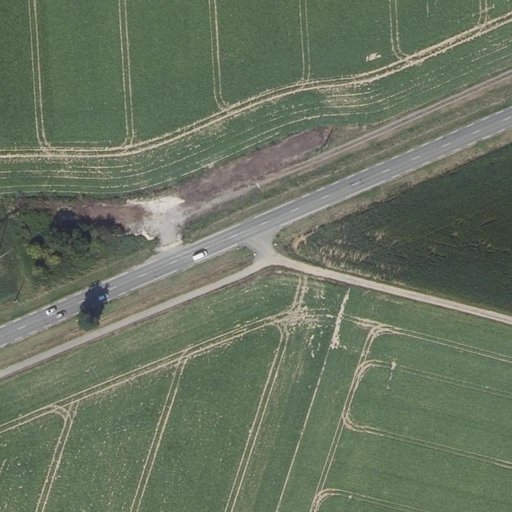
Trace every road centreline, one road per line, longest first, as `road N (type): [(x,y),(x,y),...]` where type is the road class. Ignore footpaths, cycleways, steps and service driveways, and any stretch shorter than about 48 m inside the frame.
road 1 (secondary): [(0,337),(511,116)]
road 2 (track): [(178,260),(167,234),(172,223),(511,69)]
road 3 (track): [(0,372),(268,260)]
road 4 (track): [(511,319),(268,260),(243,232)]
